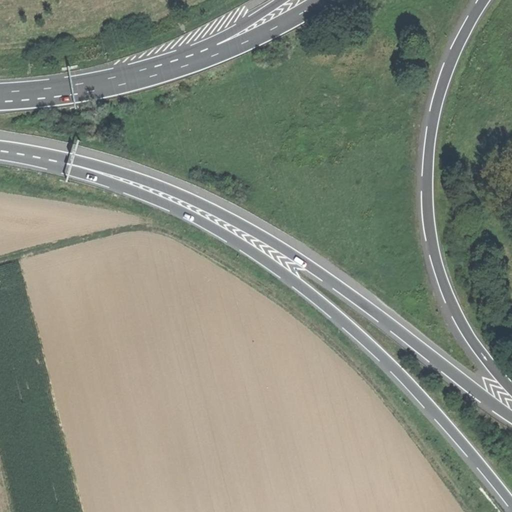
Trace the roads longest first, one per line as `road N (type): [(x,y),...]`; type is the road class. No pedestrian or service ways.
road 1 (trunk): [(34,156),(145,196),(270,265),(370,346),(511,501)]
road 2 (primary): [(34,156),(109,169),(220,211),(296,253),(511,416)]
road 3 (motorway): [(486,0),(440,92),(428,158),(429,227),(460,323),(511,391)]
road 4 (primary): [(323,0),(241,43),(145,73)]
road 5 (motorway): [(280,0),(145,73)]
road 6 (secondary): [(145,73),(0,96)]
